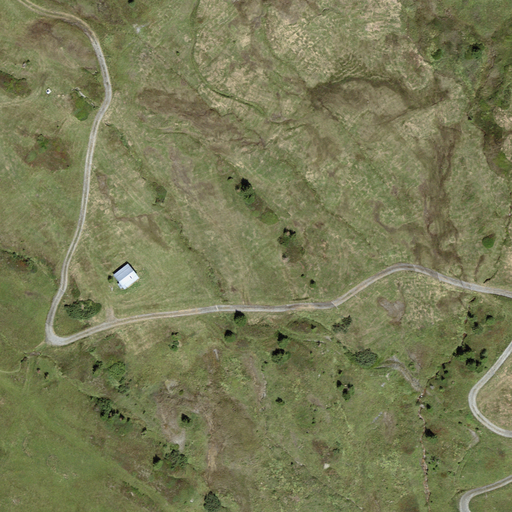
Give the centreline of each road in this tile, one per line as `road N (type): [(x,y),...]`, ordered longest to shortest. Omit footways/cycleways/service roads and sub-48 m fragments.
road 1 (track): [(511,295),(389,268),(326,305),(210,308),(47,340),(79,226),(104,87),(90,43),(25,0)]
road 2 (track): [(511,435),(486,425),(469,400),(511,341)]
